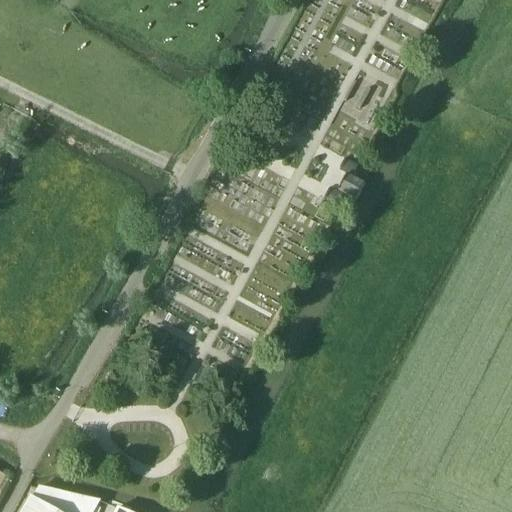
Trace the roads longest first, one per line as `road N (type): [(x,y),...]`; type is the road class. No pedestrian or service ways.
road 1 (unclassified): [(2,511),(286,0)]
road 2 (track): [(188,177),(0,82)]
